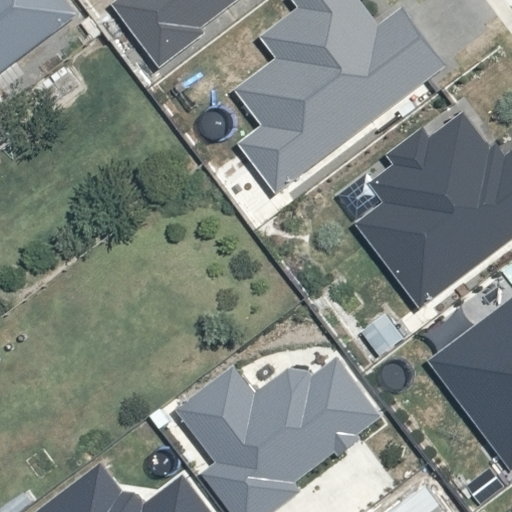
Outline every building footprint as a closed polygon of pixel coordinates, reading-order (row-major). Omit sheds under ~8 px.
[(0,0),(0,77),(84,15),(70,0),(0,0)] [(117,0),(114,2),(164,68),(211,32),(208,28),(245,0),(117,0)] [(273,125),(251,141),(287,190),(457,66),(413,7),(388,26),(368,0),(302,0),(308,7),(268,35),(284,56),(244,86),(273,125)] [(369,225),(429,306),(511,244),(511,133),(500,141),(475,107),(438,133),(433,127),(400,151),(409,164),(383,184),(398,204),(369,225)] [(511,308),(440,365),(511,456),(511,308)] [(244,360),(181,406),(222,462),(212,469),(243,511),(284,511),(315,490),(306,478),(390,418),(346,359),(322,376),(293,371),(266,391),(244,360)] [(218,511),(188,477),(163,498),(135,491),(109,457),(37,511),(218,511)] [(448,511),(432,489),(399,511),(448,511)]
